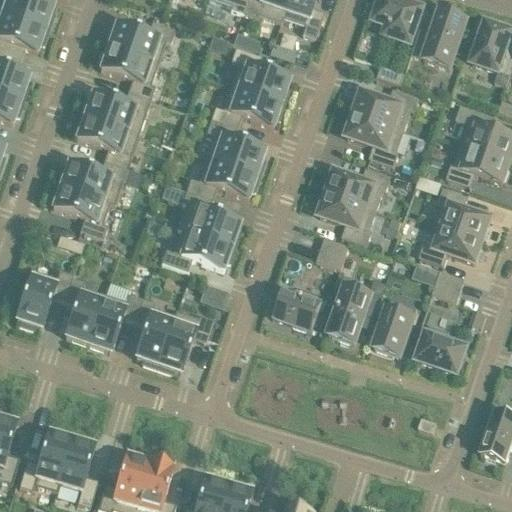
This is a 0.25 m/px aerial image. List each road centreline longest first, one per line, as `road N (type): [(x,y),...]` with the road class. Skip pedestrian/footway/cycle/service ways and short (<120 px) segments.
road 1 (residential): [(346,0),(235,334)]
road 2 (residential): [(0,265),(92,0)]
road 3 (residential): [(235,334),(471,404)]
road 4 (residential): [(209,414),(445,484)]
road 5 (residential): [(0,354),(209,414)]
road 6 (residential): [(471,404),(511,284)]
